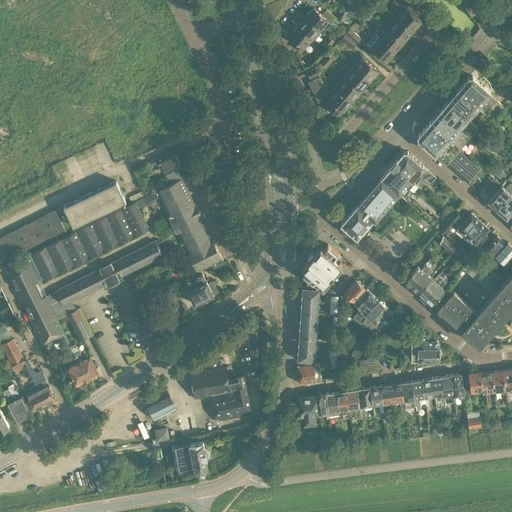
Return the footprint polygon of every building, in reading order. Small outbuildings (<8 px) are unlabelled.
[(353,19),(361,9),(354,4),(348,12),(347,12),(347,11),(341,8),(339,13),(353,19)] [(370,5),(367,8),(373,13),(376,9),(370,5)] [(396,16),(402,9),(398,5),(392,12),(396,16)] [(417,26),(417,24),(421,20),(404,6),(402,9),(396,16),(412,30),(413,29),(414,29),(417,26)] [(306,16),(306,17),(319,28),(327,20),(330,22),(334,16),(326,9),(322,14),(314,7),(310,11),(309,11),(306,14),(306,16)] [(373,13),(367,8),(363,13),(369,17),(373,13)] [(349,24),(353,19),(339,13),(337,19),(349,24)] [(412,30),(396,16),(387,26),(403,40),(412,30)] [(306,17),(298,26),(311,38),(319,28),(306,17)] [(293,29),(293,31),(290,35),(297,42),(294,46),(300,51),(311,38),(298,26),(297,27),(295,26),(293,29)] [(387,26),(378,36),(395,50),(403,40),(387,26)] [(345,33),(356,43),(361,38),(349,28),(345,33)] [(394,53),(394,51),(395,50),(378,36),(375,32),(366,42),(370,46),(386,60),(390,56),(391,55),(394,53)] [(356,43),(345,33),(341,38),(352,47),(356,43)] [(329,46),(334,41),(328,36),(324,41),(329,46)] [(324,58),(329,63),(333,59),(327,54),(324,58)] [(371,79),(374,76),(374,74),(378,69),(362,55),(353,65),(369,79),(370,79),(371,79)] [(329,63),(324,58),(320,62),(326,67),(329,63)] [(353,65),(344,75),(360,90),(369,79),(353,65)] [(310,79),(321,74),(318,68),(307,73),(310,79)] [(344,75),(335,85),(352,100),(360,90),(344,75)] [(470,75),(456,90),(458,92),(459,92),(476,107),(490,91),(473,75),(470,75)] [(331,88),(327,93),(321,80),(320,80),(318,77),(308,81),(310,85),(311,85),(312,86),(313,88),(313,89),(314,90),(314,92),(315,94),(315,96),(316,98),(317,98),(318,100),(317,100),(319,104),(324,108),(326,105),(338,115),(352,100),(335,85),(332,89),(331,88)] [(459,92),(458,92),(456,90),(447,100),(467,117),(476,107),(459,92)] [(439,110),(467,135),(470,138),(472,135),(469,133),(476,125),(467,117),(447,100),(439,110)] [(458,145),(467,135),(439,110),(430,120),(458,145)] [(497,118),(493,122),(498,126),(502,121),(497,118)] [(458,145),(430,120),(418,133),(418,138),(435,153),(469,183),(481,169),(459,149),(460,147),(458,145)] [(412,179),(416,182),(420,186),(426,179),(429,182),(435,176),(423,165),(424,165),(407,151),(404,151),(394,162),(412,179)] [(182,177),(176,167),(180,165),(175,153),(168,157),(166,153),(156,157),(160,167),(162,166),(170,183),(182,177)] [(416,182),(394,162),(381,177),(398,193),(399,193),(405,187),(408,189),(409,188),(414,182),(415,183),(416,182)] [(137,178),(151,172),(149,166),(135,173),(137,178)] [(500,182),(493,176),(491,174),(481,185),(484,187),(479,192),(486,198),(500,182)] [(159,196),(196,270),(200,269),(212,263),(214,266),(223,262),(222,258),(182,177),(5,267),(43,343),(63,333),(56,319),(66,314),(77,308),(73,299),(162,255),(155,240),(56,290),(57,291),(46,296),(46,295),(45,295),(46,297),(43,298),(35,281),(37,280),(38,281),(39,281),(38,279),(41,277),(42,279),(147,226),(138,207),(143,204),(144,204),(145,204),(147,204),(148,204),(149,204),(151,203),(152,202),(153,201),(153,200),(154,199),(159,196)] [(398,193),(381,177),(356,206),(371,220),(373,218),(375,220),(398,193)] [(63,205),(73,226),(126,201),(116,180),(63,205)] [(511,186),(508,183),(505,187),(501,184),(487,199),(497,208),(511,190),(511,186)] [(405,187),(399,193),(403,197),(410,189),(409,188),(408,189),(405,187)] [(511,190),(497,208),(506,216),(511,209),(511,190)] [(371,220),(356,206),(341,223),(357,237),(371,220)] [(0,260),(65,229),(55,209),(0,235),(0,260)] [(467,235),(480,220),(471,212),(466,217),(458,209),(440,229),(444,233),(453,223),(467,235)] [(489,228),(480,220),(467,235),(480,246),(489,237),(484,233),(489,228)] [(439,241),(451,252),(456,247),(443,235),(442,237),(439,241)] [(499,256),(504,260),(511,251),(511,244),(508,241),(506,243),(497,235),(486,247),(497,258),(499,256)] [(310,256),(303,265),(306,268),(303,272),(307,276),(306,287),(319,288),(320,288),(346,258),(342,254),(342,255),(327,243),(324,247),(320,244),(313,253),(314,254),(312,257),(310,256)] [(459,249),(454,254),(458,257),(463,253),(459,249)] [(426,262),(421,267),(418,264),(405,279),(412,285),(429,265),(430,265),(433,262),(436,258),(432,255),(426,262)] [(180,263),(177,257),(168,261),(170,267),(180,263)] [(463,267),(489,290),(497,281),(489,274),(482,267),(471,258),(463,267)] [(429,265),(412,285),(419,291),(431,276),(428,273),(435,264),(433,262),(430,265),(429,265)] [(487,262),(482,267),(489,274),(494,268),(487,262)] [(434,279),(431,276),(419,291),(425,297),(442,277),(442,276),(448,269),(445,267),(434,279)] [(206,279),(200,269),(196,270),(188,274),(189,276),(187,277),(188,279),(183,282),(194,303),(213,293),(217,290),(212,280),(209,282),(207,279),(206,279)] [(511,273),(477,312),(454,290),(439,307),(449,316),(448,316),(453,320),(463,328),(462,329),(479,344),(488,334),(492,330),(491,329),(509,310),(510,310),(511,307),(511,273)] [(442,277),(425,297),(432,303),(445,288),(441,285),(446,279),(442,276),(442,277)] [(358,279),(356,279),(344,292),(353,300),(365,287),(361,283),(360,281),(358,279)] [(303,286),(302,299),(318,300),(319,288),(306,287),(303,286)] [(363,321),(381,300),(376,295),(373,295),(371,294),(371,291),(367,287),(353,303),(358,307),(358,311),(354,317),(360,323),(362,321),(363,321)] [(318,300),(302,299),(301,311),(317,312),(318,300)] [(389,306),(381,300),(363,321),(362,321),(360,323),(361,323),(363,321),(371,328),(375,324),(376,324),(381,318),(389,324),(397,315),(393,311),(391,311),(389,309),(389,306)] [(90,335),(77,308),(66,314),(80,340),(90,335)] [(317,312),(301,311),(300,322),(317,324),(317,312)] [(317,324),(300,322),(300,335),(316,336),(317,324)] [(0,339),(2,344),(12,339),(8,330),(0,334),(0,339)] [(417,344),(411,344),(411,361),(437,361),(439,359),(439,342),(436,340),(427,340),(427,334),(418,335),(418,340),(417,340),(417,344)] [(316,336),(300,335),(299,347),(315,348),(316,336)] [(19,370),(24,368),(22,364),(25,363),(13,338),(12,339),(2,344),(11,361),(10,362),(13,369),(17,367),(19,370)] [(359,342),(353,352),(359,356),(365,346),(359,342)] [(315,348),(299,347),(298,359),(314,360),(315,348)] [(347,356),(344,357),(343,351),(336,352),(337,355),(338,364),(348,363),(347,356)] [(89,357),(82,361),(78,352),(74,354),(87,379),(91,377),(91,376),(97,373),(89,357)] [(360,359),(358,366),(358,372),(378,369),(377,356),(376,357),(375,352),(369,352),(370,358),(360,359)] [(70,355),(75,365),(68,368),(76,384),(82,381),(87,379),(74,354),(70,355)] [(338,364),(337,355),(330,356),(332,368),(339,367),(338,364)] [(314,371),(317,371),(316,369),(314,369),(313,362),(297,365),(297,380),(299,382),(316,380),(314,371)] [(216,421),(251,414),(245,385),(243,375),(236,377),(236,378),(228,380),(225,366),(190,373),(194,398),(210,395),(216,421)] [(511,367),(503,369),(507,400),(511,399),(511,396),(511,387),(511,367)] [(507,400),(503,369),(492,371),(494,390),(501,389),(501,394),(502,401),(507,400)] [(483,389),(481,372),(481,370),(469,371),(471,390),(483,389)] [(41,371),(30,375),(33,381),(43,377),(41,371)] [(494,390),(492,371),(481,372),(483,389),(484,403),(489,403),(489,395),(488,391),(494,390)] [(454,394),(455,403),(460,402),(459,393),(461,393),(461,395),(464,395),(461,373),(451,374),(454,392),(454,394)] [(451,374),(442,376),(444,393),(445,403),(455,402),(454,394),(454,392),(451,374)] [(442,376),(432,377),(435,394),(434,395),(436,406),(446,405),(445,403),(444,393),(442,376)] [(435,394),(432,377),(422,378),(424,396),(429,395),(430,407),(436,406),(434,395),(435,394)] [(422,378),(412,380),(415,402),(416,409),(421,409),(419,397),(424,396),(422,378)] [(412,380),(401,381),(404,399),(412,398),(413,402),(415,402),(412,380)] [(39,381),(35,383),(45,404),(56,398),(48,383),(41,386),(39,381)] [(404,399),(401,381),(380,384),(385,413),(386,424),(390,423),(387,401),(400,399),(403,419),(407,418),(404,399)] [(9,387),(9,388),(15,399),(24,417),(33,412),(24,394),(20,396),(14,385),(13,382),(8,385),(9,387)] [(31,388),(32,390),(26,393),(34,409),(45,404),(35,383),(33,384),(33,385),(31,388)] [(380,384),(370,386),(373,405),(373,407),(374,414),(385,413),(380,384)] [(370,386),(357,388),(361,414),(361,418),(366,417),(365,409),(373,407),(373,405),(370,386)] [(15,399),(9,388),(2,391),(5,397),(7,396),(9,401),(6,403),(15,421),(24,417),(15,399)] [(361,414),(357,388),(347,389),(351,418),(356,417),(355,415),(361,414)] [(351,418),(347,389),(337,391),(339,408),(340,416),(340,419),(351,418)] [(339,408),(337,391),(326,392),(329,410),(329,414),(329,416),(335,415),(335,420),(340,419),(340,416),(339,408)] [(154,419),(170,410),(171,413),(175,411),(174,409),(175,408),(167,392),(146,403),(154,419)] [(326,392),(317,393),(320,411),(326,410),(327,415),(329,414),(329,410),(326,392)] [(317,393),(307,395),(311,420),(315,420),(314,411),(320,411),(317,393)] [(311,420),(307,395),(299,396),(296,400),(297,414),(298,421),(304,420),(304,421),(311,420)] [(0,430),(9,426),(0,407),(0,430)] [(469,428),(481,426),(479,409),(467,411),(469,428)] [(169,437),(167,427),(155,429),(158,439),(169,437)] [(143,442),(152,437),(149,433),(141,437),(143,442)] [(190,443),(175,446),(175,447),(179,446),(182,459),(179,460),(181,469),(179,469),(179,470),(194,467),(195,471),(199,475),(201,475),(204,474),(205,474),(208,469),(206,458),(207,458),(206,452),(205,452),(203,441),(190,443)]
